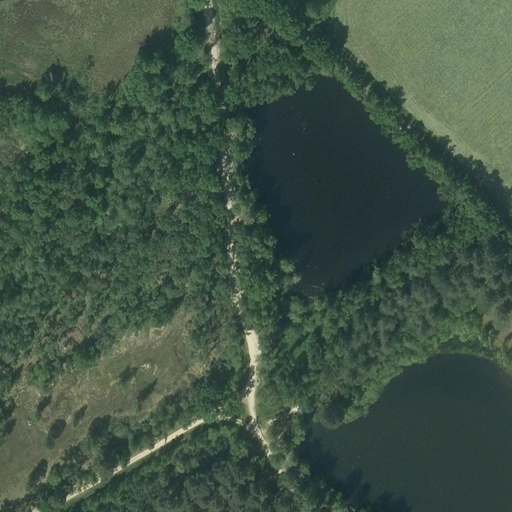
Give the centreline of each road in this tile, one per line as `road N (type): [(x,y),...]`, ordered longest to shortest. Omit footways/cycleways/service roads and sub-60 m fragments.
road 1 (track): [(249,386),(252,334),(206,0)]
road 2 (unknown): [(511,215),(291,0)]
road 3 (track): [(34,511),(249,386)]
road 4 (track): [(323,511),(264,439),(249,386)]
